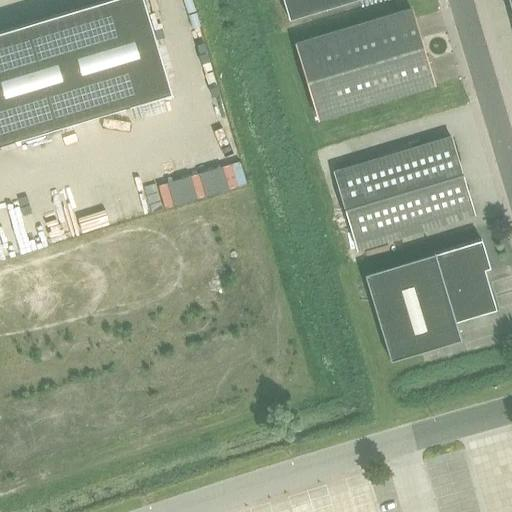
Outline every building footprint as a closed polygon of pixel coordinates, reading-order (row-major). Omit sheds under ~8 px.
[(0,145),(172,94),(144,0),(107,0),(0,32),(0,145)] [(356,0),(283,0),(289,20),(356,0)] [(296,43),(319,120),(434,85),(411,9),(296,43)] [(451,136),(334,171),(358,250),(474,215),(451,136)] [(434,254),(365,274),(391,361),(460,340),(461,342),(462,341),(456,321),(497,309),(484,269),(490,268),(481,240),(436,253),(435,252),(434,252),(434,254)] [(364,511),(359,492),(280,511),(364,511)]
